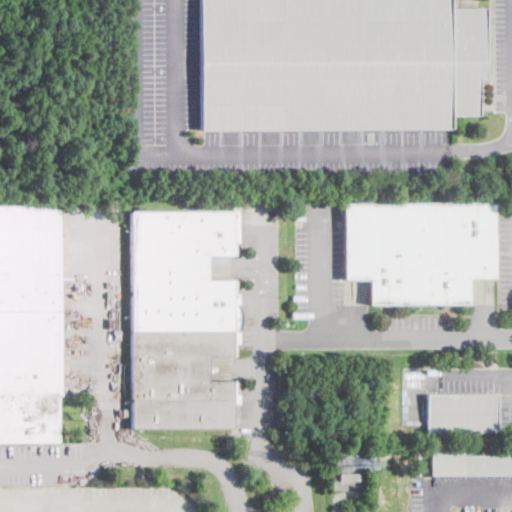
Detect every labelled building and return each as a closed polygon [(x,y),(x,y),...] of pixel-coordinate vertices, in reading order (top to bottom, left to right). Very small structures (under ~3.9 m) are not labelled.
[(449,0),(449,9),(485,9),(486,79),(478,79),(479,115),(450,115),(450,129),(200,130),(199,0),(449,0)] [(469,279),(469,304),(369,305),(369,280),(343,280),(342,204),(493,202),(494,279),(469,279)] [(0,204),(58,204),(59,442),(0,442),(0,204)] [(206,280),(234,280),(234,293),(238,293),(238,305),(241,314),(241,321),(238,331),(239,344),(235,344),(235,357),(206,358),(206,382),(234,381),(235,394),(238,394),(239,404),(231,404),(231,428),(131,428),(130,212),(230,212),(230,207),(238,206),(238,243),(234,243),(234,256),(206,256),(206,280)] [(496,432),(426,433),(426,394),(496,394),(496,432)] [(462,451),(462,456),(511,455),(511,475),(430,476),(430,451),(462,451)] [(331,472),(332,491),(363,489),(362,471),(331,472)]
